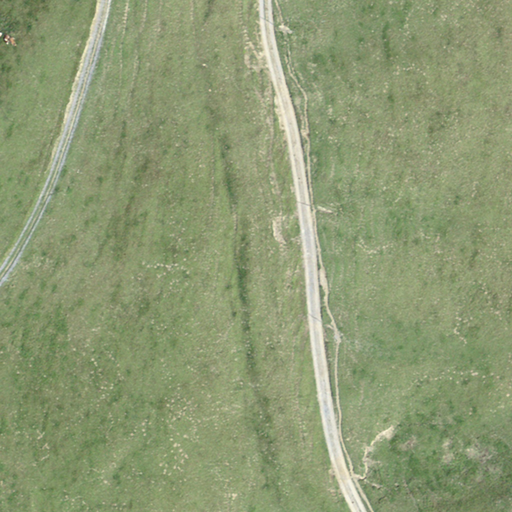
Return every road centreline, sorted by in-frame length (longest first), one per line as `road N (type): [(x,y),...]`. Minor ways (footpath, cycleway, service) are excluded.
road 1 (track): [(360,511),(335,448),(296,152),(266,0)]
road 2 (track): [(0,279),(49,190),(106,0)]
